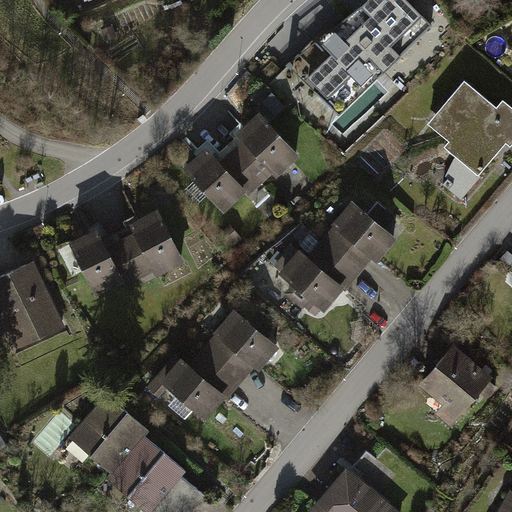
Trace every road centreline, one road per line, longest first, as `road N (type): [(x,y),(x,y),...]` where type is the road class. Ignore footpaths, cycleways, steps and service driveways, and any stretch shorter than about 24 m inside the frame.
road 1 (residential): [(511,209),(259,511)]
road 2 (residential): [(288,0),(159,129),(110,164),(0,220)]
